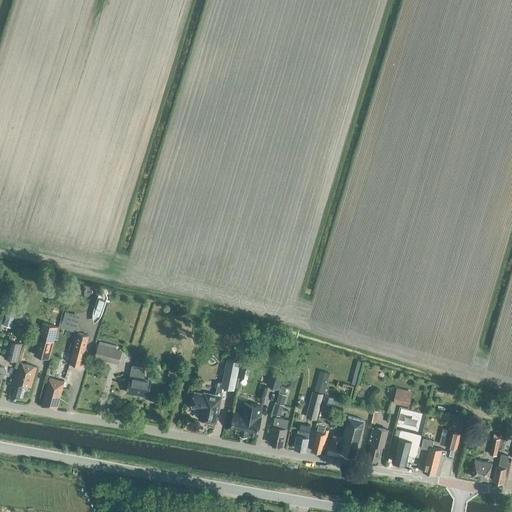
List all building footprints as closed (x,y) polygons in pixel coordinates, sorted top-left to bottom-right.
[(6,314),(3,326),(11,328),(14,317),(6,314)] [(43,323),(33,354),(48,359),(57,327),(43,323)] [(77,332),(69,363),(80,366),(89,335),(77,332)] [(22,343),(9,340),(5,358),(17,361),(22,343)] [(118,363),(121,351),(98,345),(95,357),(118,363)] [(235,350),(233,361),(239,362),(241,352),(235,350)] [(204,394),(194,392),(191,407),(201,409),(199,418),(216,422),(221,396),(220,396),(222,386),(233,389),(239,362),(233,361),(227,360),(222,383),(218,382),(215,395),(204,393),(204,394)] [(15,377),(13,386),(14,386),(11,396),(19,398),(20,396),(22,397),(25,386),(31,387),(36,367),(20,363),(16,377),(15,377)] [(148,396),(151,380),(144,379),(145,374),(144,374),(145,368),(132,365),(127,392),(148,396)] [(321,385),(330,385),(331,367),(322,366),(321,385)] [(267,385),(278,388),(282,373),(271,370),(267,385)] [(60,397),(64,381),(49,378),(42,406),(56,409),(60,397)] [(393,402),(408,406),(412,391),(399,388),(397,387),(393,402)] [(305,418),(308,418),(316,420),(319,407),(323,394),(312,391),(305,418)] [(323,403),(322,406),(330,408),(332,399),(324,397),(323,403)] [(259,417),(261,406),(244,402),(242,414),(234,412),(230,429),(240,431),(240,433),(247,435),(247,433),(257,435),(261,418),(259,417)] [(279,417),(282,405),(276,403),(272,415),(279,417)] [(273,426),(269,443),(284,445),(287,429),(289,419),(279,417),(275,416),(273,426)] [(355,455),(365,420),(348,416),(342,437),(333,435),(330,448),(339,450),(339,451),(355,455)] [(307,424),(307,426),(300,424),(299,430),(298,430),(297,435),(294,447),(306,450),(308,437),(309,432),(311,425),(307,424)] [(324,450),(329,430),(324,429),(325,427),(318,426),(317,431),(313,451),(321,452),(321,449),(324,450)] [(385,446),(388,430),(373,426),(369,442),(371,442),(367,458),(377,461),(381,445),(385,446)] [(398,437),(392,460),(406,464),(411,446),(416,448),(420,434),(409,431),(407,439),(398,437)] [(423,438),(420,447),(428,449),(423,472),(440,475),(446,450),(432,447),(433,441),(423,438)] [(496,455),(499,439),(493,438),(490,454),(496,455)] [(507,461),(508,455),(501,454),(498,466),(496,466),(493,481),(502,483),(504,474),(508,475),(510,462),(507,461)] [(483,458),(482,461),(475,459),(471,476),(488,480),(492,463),(491,463),(492,460),(483,458)]
